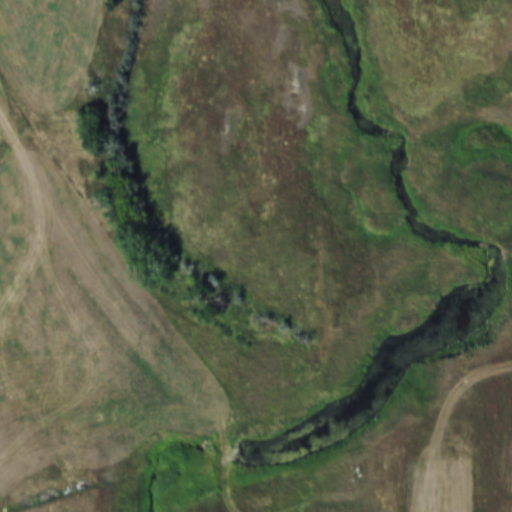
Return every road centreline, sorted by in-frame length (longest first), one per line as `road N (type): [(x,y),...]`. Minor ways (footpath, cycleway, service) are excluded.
road 1 (track): [(225,511),(213,415),(99,279),(0,106)]
road 2 (track): [(225,493),(239,508),(270,502),(384,444),(464,378),(511,352)]
